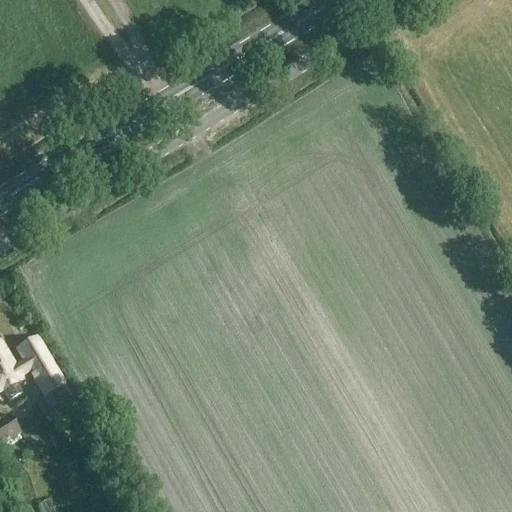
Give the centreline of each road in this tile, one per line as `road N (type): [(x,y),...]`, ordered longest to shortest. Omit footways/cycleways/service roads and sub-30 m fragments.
road 1 (unclassified): [(187,134),(410,0)]
road 2 (unclassified): [(0,245),(187,134)]
road 3 (primary): [(166,100),(334,0)]
road 4 (primary): [(0,200),(166,100)]
road 5 (track): [(89,0),(154,107)]
